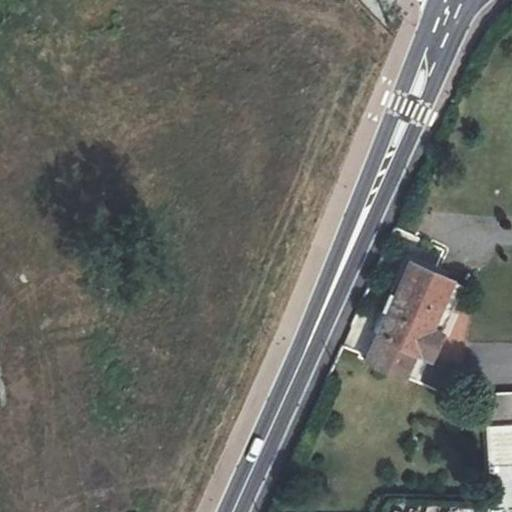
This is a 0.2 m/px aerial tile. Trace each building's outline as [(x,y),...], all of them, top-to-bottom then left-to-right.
[(403,261),(373,333),(411,349),(424,354),(455,283),(403,261)] [(364,354),(402,370),(411,349),(373,333),(364,354)] [(437,364),(448,369),(460,341),(449,336),(437,364)] [(400,375),(402,370),(364,354),(361,360),(400,375)] [(511,394),(480,396),(482,426),(511,424),(511,394)]
